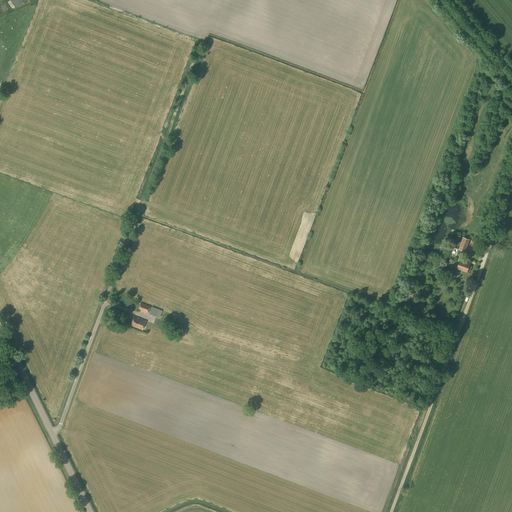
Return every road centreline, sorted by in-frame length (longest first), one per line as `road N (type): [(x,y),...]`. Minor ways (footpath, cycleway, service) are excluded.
road 1 (track): [(393,511),(511,181)]
road 2 (track): [(112,289),(215,0)]
road 3 (unclassified): [(51,431),(112,289)]
